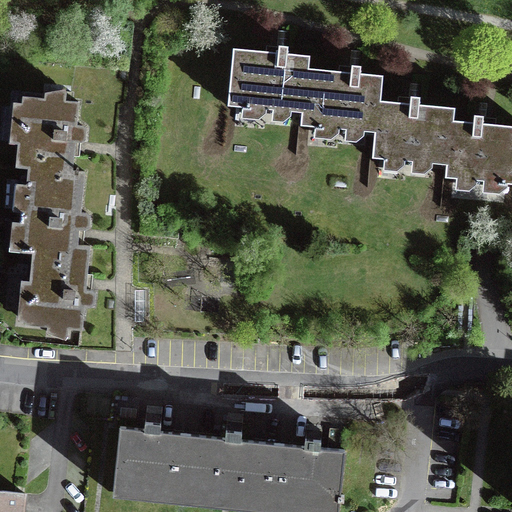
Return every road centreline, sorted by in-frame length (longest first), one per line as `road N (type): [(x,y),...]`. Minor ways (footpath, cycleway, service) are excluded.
road 1 (residential): [(0,368),(322,388),(422,381)]
road 2 (residential): [(406,511),(422,381)]
